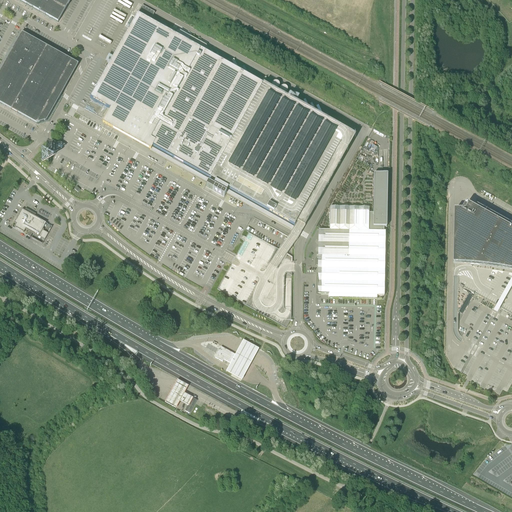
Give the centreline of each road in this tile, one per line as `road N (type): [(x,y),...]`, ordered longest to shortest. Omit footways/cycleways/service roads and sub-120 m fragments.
road 1 (unclassified): [(346,488),(154,403),(114,364),(0,295)]
road 2 (tertiary): [(406,364),(412,0)]
road 3 (tertiary): [(403,0),(395,361)]
road 4 (tertiary): [(284,338),(171,283),(97,227)]
road 5 (trunk): [(484,511),(288,416)]
road 6 (trunk): [(271,422),(453,511)]
road 7 (trunk): [(104,328),(271,422)]
road 8 (trunk): [(159,345),(0,249)]
road 9 (trunk): [(288,416),(159,345)]
road 10 (trunk): [(0,264),(104,328)]
